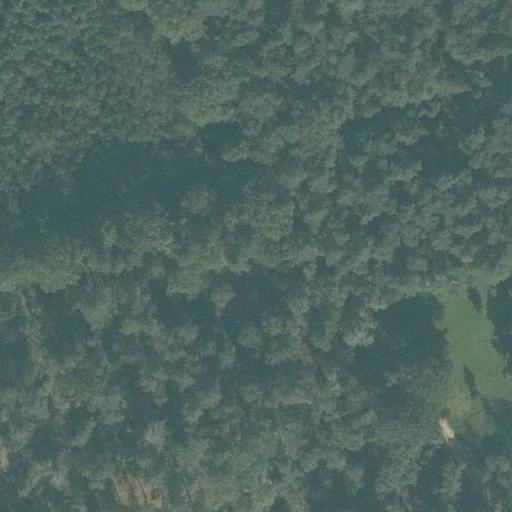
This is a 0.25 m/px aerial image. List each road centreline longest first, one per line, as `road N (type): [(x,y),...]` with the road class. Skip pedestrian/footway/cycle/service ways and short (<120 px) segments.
road 1 (track): [(501,511),(258,141)]
road 2 (track): [(258,141),(163,0)]
